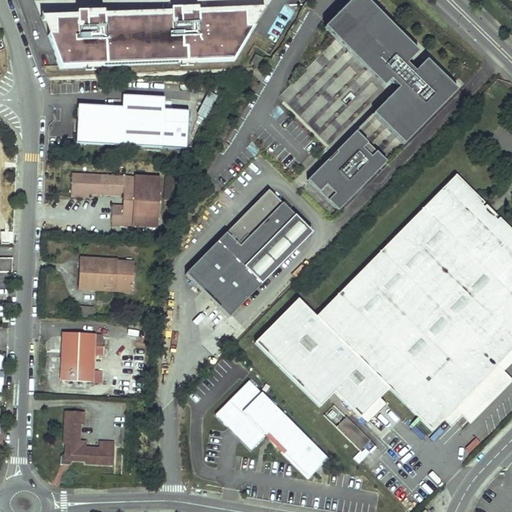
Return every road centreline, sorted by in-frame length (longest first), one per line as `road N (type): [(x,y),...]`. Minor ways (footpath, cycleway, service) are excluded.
road 1 (residential): [(30,99),(18,486)]
road 2 (residential): [(46,505),(170,500),(240,511)]
